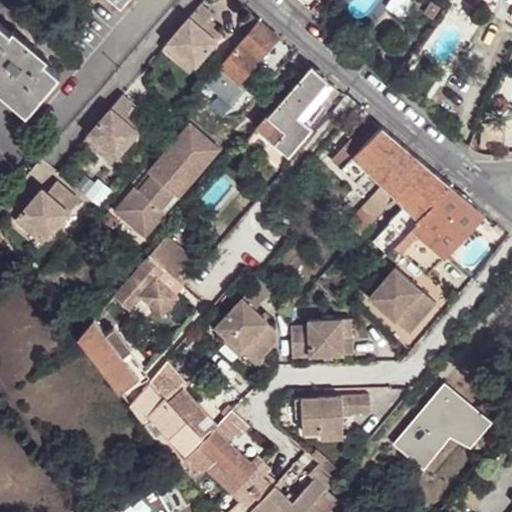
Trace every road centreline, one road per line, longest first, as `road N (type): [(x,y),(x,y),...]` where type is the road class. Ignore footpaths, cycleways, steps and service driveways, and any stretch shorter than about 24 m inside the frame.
road 1 (residential): [(511,248),(412,370),(292,378),(266,401)]
road 2 (unclassified): [(267,0),(474,174)]
road 3 (unknown): [(191,0),(61,158)]
